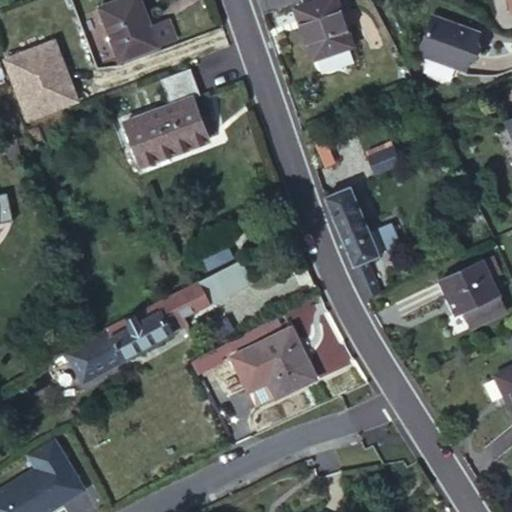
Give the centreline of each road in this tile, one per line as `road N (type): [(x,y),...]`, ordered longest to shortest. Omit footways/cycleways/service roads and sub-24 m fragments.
road 1 (residential): [(237,0),(337,289),(404,398)]
road 2 (residential): [(404,398),(283,443),(141,511)]
road 3 (residential): [(404,398),(473,511)]
